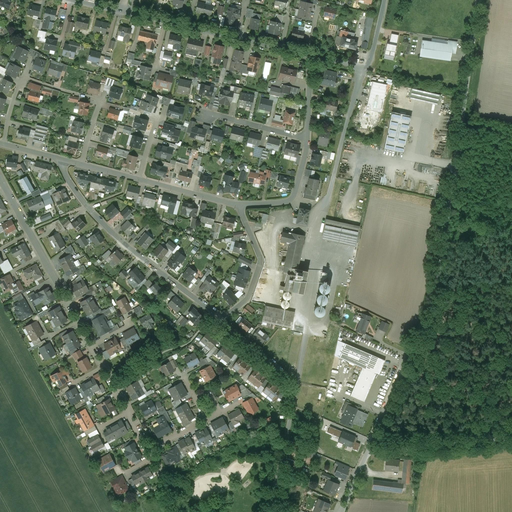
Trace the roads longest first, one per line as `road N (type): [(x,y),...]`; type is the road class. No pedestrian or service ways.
road 1 (residential): [(368,450),(440,271),(477,0)]
road 2 (residential): [(220,319),(114,234),(55,156)]
road 3 (residential): [(270,511),(293,382),(220,319)]
road 4 (residential): [(311,55),(120,11)]
road 5 (residential): [(238,203),(55,156)]
road 6 (residential): [(511,439),(368,450)]
road 7 (residential): [(238,203),(260,261),(245,301),(220,319)]
road 8 (residential): [(59,286),(0,178)]
